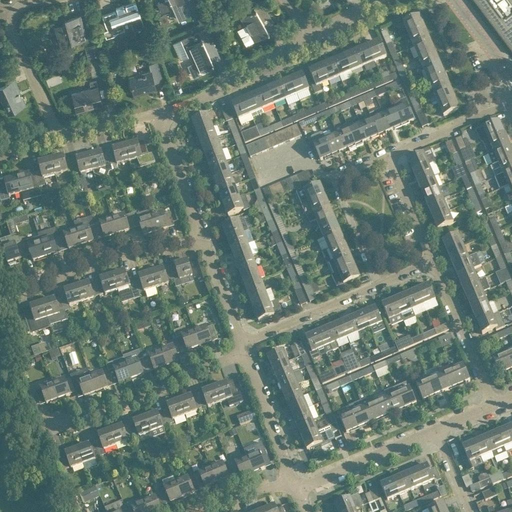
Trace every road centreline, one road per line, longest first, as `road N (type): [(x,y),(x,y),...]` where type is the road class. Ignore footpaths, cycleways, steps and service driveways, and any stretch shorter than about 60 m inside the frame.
road 1 (residential): [(432,261),(395,156),(511,103)]
road 2 (residential): [(48,426),(122,410),(244,353)]
road 3 (residential): [(240,344),(432,261)]
road 4 (residential): [(18,291),(121,251),(203,241)]
road 5 (residential): [(164,124),(310,36)]
road 6 (residential): [(60,139),(10,28),(19,6),(40,0)]
road 7 (residential): [(493,406),(432,261)]
road 8 (residential): [(295,490),(436,430)]
road 9 (residential): [(292,483),(244,353)]
road 10 (residential): [(203,241),(164,124)]
